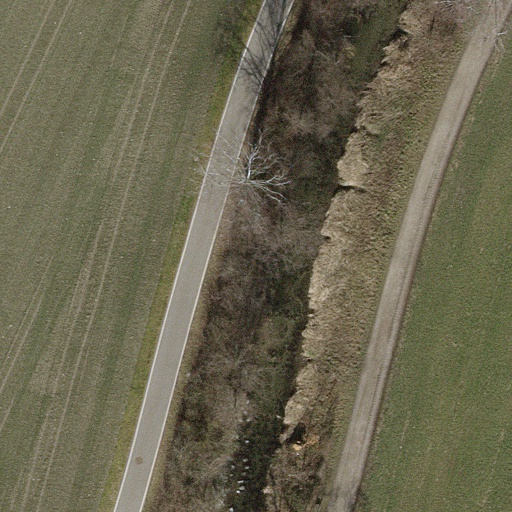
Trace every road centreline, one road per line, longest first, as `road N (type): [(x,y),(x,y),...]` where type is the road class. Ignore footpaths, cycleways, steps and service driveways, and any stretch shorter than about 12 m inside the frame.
road 1 (track): [(340,511),(442,130),(507,0)]
road 2 (track): [(285,0),(224,149),(127,511)]
